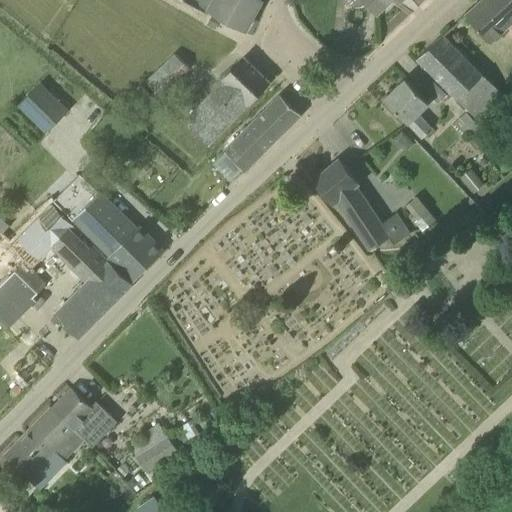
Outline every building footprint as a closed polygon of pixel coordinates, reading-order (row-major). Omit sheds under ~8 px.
[(246,30),(262,0),(261,0),(213,0),(209,10),(246,30)] [(364,0),(376,13),(390,0),(364,0)] [(511,0),(480,0),(467,13),(492,41),(511,22),(511,72),(508,77),(510,79),(511,81),(511,0)] [(444,34),(417,58),(443,86),(480,122),(505,96),(444,34)] [(160,97),(190,68),(175,53),(146,83),(160,97)] [(247,58),(245,56),(222,81),(224,82),(186,123),(209,145),(247,104),(248,105),(270,81),(269,80),(246,58),(247,58)] [(418,113),(429,102),(407,79),(386,99),(422,138),(432,128),(418,113)] [(438,103),(447,95),(433,80),(424,88),(438,103)] [(68,110),(40,82),(19,104),(47,132),(68,110)] [(141,84),(129,96),(145,113),(156,101),(141,84)] [(226,150),(211,163),(219,171),(227,179),(230,182),(231,182),(232,180),(244,168),(245,170),(255,160),(301,114),(281,94),(225,149),(226,150)] [(484,131),(468,112),(455,123),(461,130),(459,132),(463,138),(469,133),(474,139),(484,131)] [(314,179),(313,180),(333,205),(337,202),(371,249),(383,241),(388,248),(409,234),(396,214),(381,224),(356,186),(360,183),(339,158),(314,179)] [(488,164),(485,160),(479,164),(482,168),(488,164)] [(471,168),(460,177),(473,193),(484,184),(471,168)] [(72,181),(81,189),(62,209),(135,280),(164,251),(139,225),(136,228),(80,173),(72,181)] [(438,220),(419,196),(408,204),(420,219),(416,222),(424,231),(438,220)] [(0,225),(0,321),(8,329),(52,283),(27,259),(50,235),(37,223),(18,243),(0,225)] [(56,314),(79,336),(132,283),(94,245),(89,250),(71,231),(54,249),(88,282),(56,314)] [(71,386),(52,406),(52,407),(53,407),(75,428),(86,440),(92,446),(117,421),(96,400),(91,405),(71,386)] [(50,405),(5,452),(7,454),(29,476),(55,450),(64,459),(65,460),(86,440),(75,428),(53,407),(52,407),(52,406),(50,405)] [(200,433),(192,419),(181,425),(189,439),(200,433)] [(177,453),(168,439),(136,461),(146,475),(177,453)] [(143,511),(164,511),(153,496),(139,505),(143,511)]
